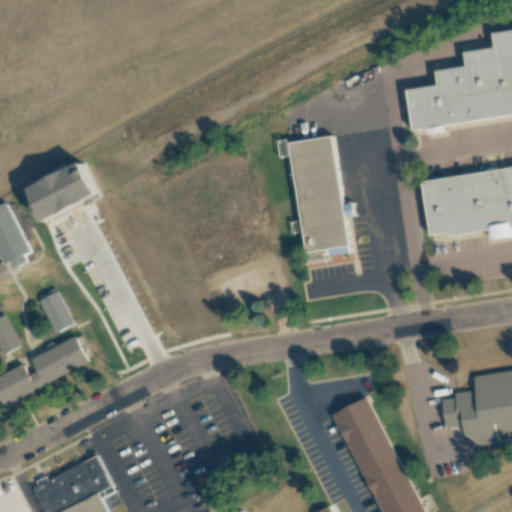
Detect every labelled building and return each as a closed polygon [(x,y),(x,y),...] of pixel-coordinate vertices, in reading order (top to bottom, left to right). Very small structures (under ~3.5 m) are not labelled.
[(511,29),(492,33),(495,48),(464,53),(466,66),(435,71),(438,86),(408,91),(415,131),(511,114),(511,29)] [(333,137),(290,144),(308,250),(328,247),(329,254),(351,250),(333,137)] [(79,149),(99,188),(81,197),(78,191),(40,211),(23,178),(79,149)] [(511,167),(422,182),(431,236),(448,234),(449,237),(511,226),(511,167)] [(253,248),(218,171),(77,235),(112,313),(253,248)] [(0,248),(9,271),(30,262),(27,254),(32,252),(11,202),(0,206),(0,248)] [(73,325),(58,287),(39,295),(55,333),(73,325)] [(0,316),(0,350),(2,355),(21,346),(6,314),(0,316)] [(0,375),(0,398),(2,404),(90,364),(77,337),(32,357),(38,371),(30,374),(25,364),(0,375)] [(511,370),(476,377),(478,389),(455,393),(455,397),(443,400),(448,427),(464,424),(466,435),(482,446),(502,442),(501,434),(511,431),(511,370)] [(427,511),(367,396),(332,414),(383,511),(427,511)] [(97,456),(34,489),(45,511),(109,511),(102,499),(116,491),(97,456)]
